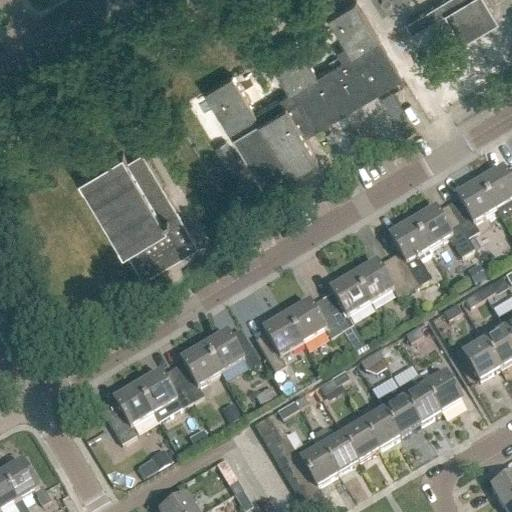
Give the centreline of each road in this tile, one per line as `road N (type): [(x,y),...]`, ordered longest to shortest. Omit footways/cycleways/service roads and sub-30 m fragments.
road 1 (residential): [(511,124),(38,404)]
road 2 (residential): [(101,511),(38,404)]
road 3 (residential): [(444,511),(435,489),(446,473),(511,434)]
